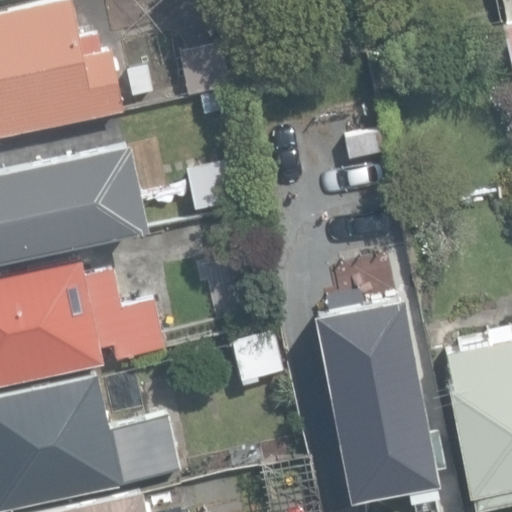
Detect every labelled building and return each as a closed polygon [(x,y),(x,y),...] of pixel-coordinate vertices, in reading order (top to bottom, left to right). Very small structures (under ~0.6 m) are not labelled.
[(0,129),(124,103),(112,42),(102,44),(99,28),(80,32),(73,0),(28,0),(0,6),(0,129)] [(511,0),(503,0),(508,19),(511,18),(511,0)] [(331,48),(360,43),(353,5),(325,10),(331,48)] [(180,45),(188,90),(230,82),(222,37),(180,45)] [(130,92),(151,88),(145,58),(125,62),(130,92)] [(350,155),(385,147),(380,124),(345,132),(350,155)] [(0,252),(147,222),(129,134),(0,159),(0,252)] [(191,168),(197,202),(245,194),(238,160),(191,168)] [(0,379),(103,357),(99,341),(113,338),(116,352),(164,342),(153,293),(122,300),(114,264),(84,270),(80,252),(0,269),(0,379)] [(227,273),(233,313),(265,308),(259,267),(227,273)] [(350,493),(351,494),(409,483),(411,492),(440,486),(435,464),(446,462),(438,424),(428,426),(413,352),(400,288),(313,305),(350,493)] [(233,335),(244,373),(292,360),(282,322),(233,335)] [(474,490),(477,505),(511,498),(511,332),(447,345),(453,379),(448,380),(470,490),(474,490)] [(0,503),(181,464),(169,408),(110,421),(99,368),(0,388),(0,503)] [(211,511),(210,505),(181,511),(175,482),(144,488),(143,484),(9,511),(211,511)]
